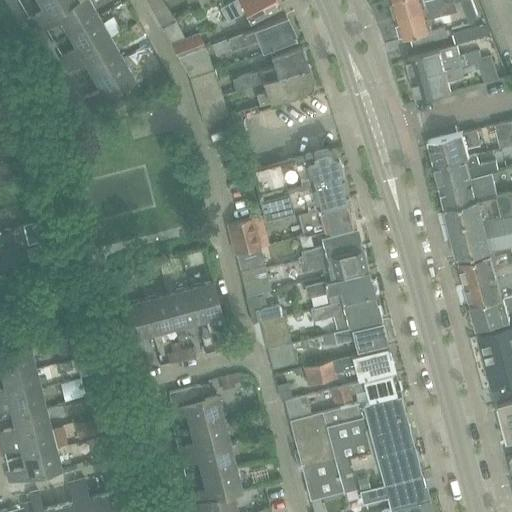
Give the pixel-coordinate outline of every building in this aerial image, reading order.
[(31,27),(40,22),(77,0),(38,0),(43,9),(27,19),(31,27)] [(60,20),(68,33),(99,15),(90,0),(77,0),(40,22),(44,29),(60,20)] [(146,0),(162,27),(164,30),(176,23),(162,0),(146,0)] [(278,0),(234,0),(221,7),(228,19),(240,13),(239,11),(244,8),(250,19),(280,3),(278,0)] [(390,0),(396,17),(455,2),(454,0),(390,0)] [(477,15),(471,0),(462,0),(461,0),(469,24),(473,23),(477,15)] [(455,2),(396,17),(401,38),(410,36),(413,45),(448,36),(445,26),(433,29),(430,18),(458,11),(455,2)] [(59,56),(63,63),(111,36),(99,15),(68,33),(76,46),(59,56)] [(237,35),(212,44),(217,54),(258,39),(262,50),(296,36),(286,15),(267,23),(237,35)] [(170,40),(180,58),(206,48),(200,34),(185,40),(176,23),(164,30),(170,40)] [(453,33),(456,43),(491,33),(487,23),(453,33)] [(84,61),(92,74),(123,57),(111,36),(63,63),(68,71),(84,61)] [(407,57),(412,77),(466,63),(466,61),(477,58),(479,66),(484,81),(499,78),(491,54),(482,57),(479,49),(460,54),(457,44),(407,57)] [(236,90),(263,81),(308,67),(302,46),(271,55),(275,66),(232,79),(236,90)] [(190,76),(191,82),(215,75),(206,48),(180,58),(190,76)] [(95,102),(102,115),(130,99),(123,86),(135,78),(123,57),(92,74),(100,88),(83,98),(88,106),(95,102)] [(466,63),(412,77),(418,100),(451,91),(448,80),(464,76),(463,72),(479,66),(477,58),(466,61),(466,63)] [(308,67),(263,81),(267,92),(258,95),(261,105),(308,90),(310,89),(312,87),(313,85),(313,83),(313,80),(308,67)] [(191,82),(197,101),(222,94),(217,74),(215,75),(191,82)] [(222,94),(197,101),(204,122),(228,115),(222,94)] [(511,119),(494,123),(500,147),(511,143),(511,119)] [(481,144),(477,128),(428,140),(433,159),(467,150),(467,148),(481,144)] [(337,153),(329,148),(328,148),(306,154),(272,163),(253,168),(265,219),(299,211),(349,198),(337,153)] [(469,156),(467,150),(433,159),(440,185),(490,172),(497,170),(495,160),(479,164),(477,154),(469,156)] [(495,193),(490,172),(440,185),(445,207),(495,193)] [(511,189),(495,193),(445,207),(444,207),(456,256),(458,256),(476,251),(511,244),(511,243),(511,189)] [(355,221),(349,198),(299,211),(304,234),(355,221)] [(260,246),(253,217),(228,223),(236,252),(260,246)] [(298,261),(304,260),(361,244),(356,225),(321,234),(324,245),(300,251),(302,256),(297,257),(298,261)] [(361,244),(304,260),(305,265),(309,264),(311,269),(332,263),(335,274),(366,265),(361,244)] [(511,244),(476,251),(458,256),(465,283),(494,275),(511,271),(511,244)] [(265,263),(260,246),(236,252),(240,270),(265,263)] [(129,267),(110,272),(116,294),(134,289),(129,267)] [(266,269),(242,276),(247,295),(271,288),(266,269)] [(327,293),(329,303),(374,293),(368,270),(313,284),(306,285),(308,297),(327,293)] [(511,271),(494,275),(465,283),(471,305),(511,294),(511,271)] [(213,280),(189,286),(198,320),(222,314),(213,280)] [(189,286),(166,292),(175,326),(198,320),(189,286)] [(166,292),(142,298),(151,332),(175,326),(166,292)] [(374,293),(329,303),(311,308),(313,320),(334,315),(337,328),(380,316),(374,293)] [(511,294),(471,305),(477,328),(510,319),(507,309),(511,307),(511,294)] [(151,332),(142,298),(118,304),(127,338),(151,332)] [(282,314),(280,305),(251,312),(253,322),(261,320),(282,314)] [(284,314),(282,314),(261,320),(264,333),(287,328),(284,314)] [(357,350),(387,341),(381,320),(325,336),(327,344),(353,339),(357,350)] [(511,326),(479,336),(493,387),(511,382),(511,326)] [(287,328),(264,333),(267,347),(291,342),(287,328)] [(213,341),(216,350),(230,347),(228,337),(213,341)] [(291,342),(267,347),(272,368),(296,362),(291,342)] [(358,377),(374,373),(393,368),(388,345),(304,366),(309,383),(336,376),(335,371),(343,369),(343,368),(355,365),(358,377)] [(194,346),(181,349),(183,358),(196,355),(194,346)] [(0,369),(2,378),(37,369),(31,348),(0,355),(0,369)] [(183,358),(181,349),(167,353),(169,362),(183,358)] [(147,357),(133,361),(136,371),(150,367),(147,357)] [(0,388),(0,399),(42,389),(37,369),(2,378),(4,388),(0,388)] [(358,402),(399,392),(394,372),(375,377),(331,388),(335,402),(352,398),(351,394),(355,392),(358,402)] [(186,413),(190,427),(224,419),(218,395),(204,398),(200,383),(169,392),(173,406),(165,408),(167,417),(186,413)] [(0,410),(10,408),(12,417),(47,409),(42,389),(0,399),(0,410)] [(420,471),(413,443),(399,392),(358,402),(340,406),(340,407),(311,415),(311,414),(290,419),(310,498),(360,486),(420,471)] [(284,399),(290,419),(311,414),(306,393),(284,399)] [(511,400),(497,404),(507,439),(511,437),(511,400)] [(0,430),(0,441),(52,429),(47,409),(12,417),(15,427),(0,430)] [(175,447),(177,456),(230,442),(224,419),(190,427),(194,442),(175,447)] [(20,447),(22,457),(57,448),(52,429),(0,441),(0,447),(1,452),(20,447)] [(198,459),(202,474),(236,465),(230,442),(177,456),(179,464),(198,459)] [(57,448),(22,457),(25,467),(6,471),(8,481),(62,467),(57,448)] [(187,494),(189,502),(233,492),(242,489),(236,465),(202,474),(205,489),(187,494)] [(120,489),(104,493),(109,511),(134,511),(124,468),(115,470),(120,489)] [(427,496),(420,471),(360,486),(362,498),(387,492),(390,505),(394,504),(427,496)] [(85,478),(76,480),(84,511),(109,511),(104,493),(89,496),(85,478)] [(73,501),(58,505),(59,511),(84,511),(76,480),(68,482),(73,501)] [(29,492),(32,501),(34,511),(59,511),(58,505),(43,508),(38,490),(29,492)] [(187,511),(201,509),(201,511),(238,511),(233,492),(189,502),(180,504),(181,511),(187,511)] [(332,494),(330,495),(311,500),(314,511),(334,507),(344,505),(341,493),(332,495),(332,494)] [(430,511),(427,496),(394,504),(396,511),(430,511)] [(25,511),(34,511),(32,501),(24,503),(25,511)]
